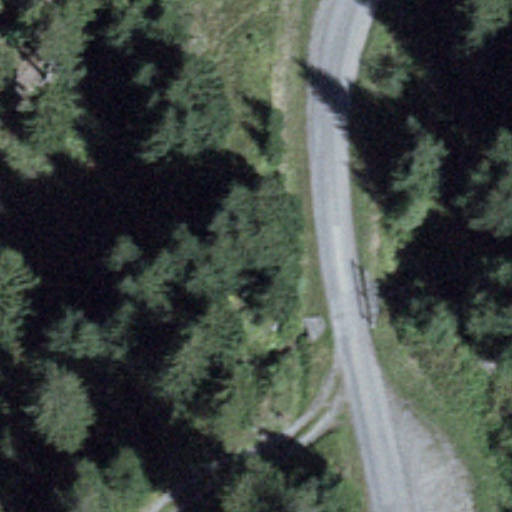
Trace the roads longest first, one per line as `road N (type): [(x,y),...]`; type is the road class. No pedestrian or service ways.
road 1 (unclassified): [(393,511),(345,287),(325,133),(348,0)]
road 2 (track): [(359,339),(312,431),(181,493),(165,511)]
